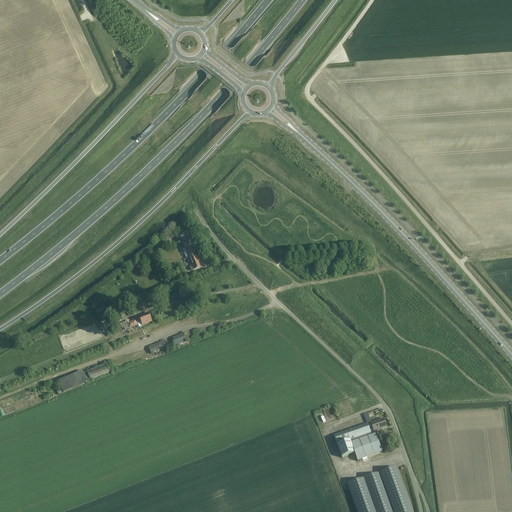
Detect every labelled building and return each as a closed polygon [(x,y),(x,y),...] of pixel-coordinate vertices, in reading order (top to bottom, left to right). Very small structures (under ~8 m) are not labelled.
[(187,218),(181,223),(185,227),(190,223),(187,218)] [(177,226),(172,231),(176,235),(181,231),(177,226)] [(160,243),(161,247),(170,243),(168,237),(160,243)] [(183,244),(192,267),(191,267),(192,271),(201,268),(190,241),(183,244)] [(335,299),(361,323),(372,310),(346,287),(335,299)] [(140,319),(137,320),(138,323),(141,322),(142,325),(152,321),(149,314),(139,317),(140,319)] [(186,343),(183,335),(172,339),(175,347),(186,343)] [(392,354),(400,347),(390,336),(382,343),(392,354)] [(166,348),(164,342),(149,348),(151,354),(166,348)] [(400,349),(393,355),(396,358),(403,352),(400,349)] [(109,373),(106,365),(60,384),(64,393),(87,384),(86,382),(90,380),(90,381),(109,373)] [(371,423),(367,424),(372,436),(376,435),(375,432),(387,427),(384,419),(371,423)] [(367,424),(334,436),(342,458),(355,454),(358,462),(382,453),(376,435),(372,436),(367,424)] [(411,511),(396,467),(348,485),(357,511),(411,511)]
